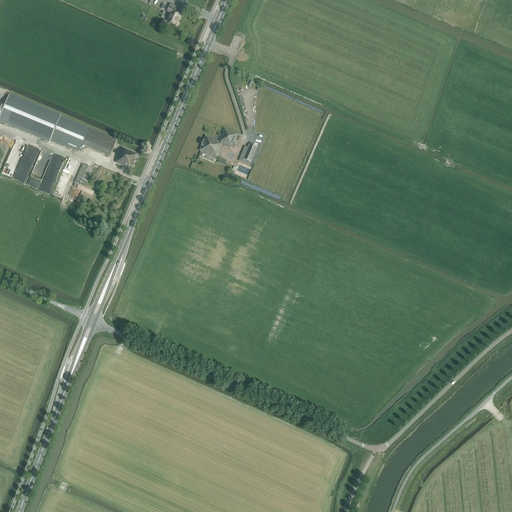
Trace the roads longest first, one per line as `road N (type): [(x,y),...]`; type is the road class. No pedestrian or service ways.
road 1 (primary): [(92,320),(226,0)]
road 2 (unclassified): [(375,450),(92,320)]
road 3 (primary): [(19,511),(92,320)]
road 4 (unclassified): [(393,511),(416,466),(511,377)]
road 5 (unclassified): [(375,450),(511,332)]
